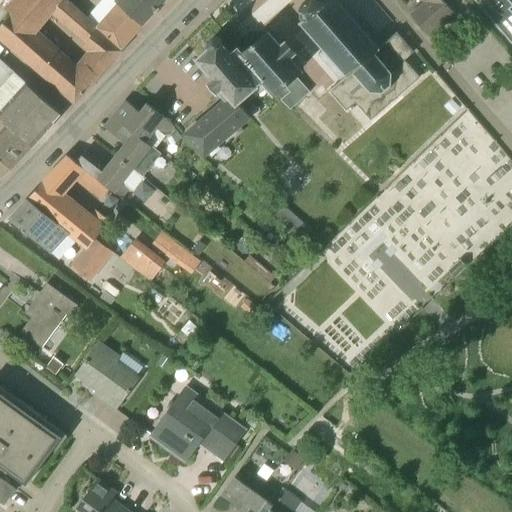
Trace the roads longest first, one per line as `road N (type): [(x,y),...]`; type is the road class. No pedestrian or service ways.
road 1 (residential): [(0,199),(191,0)]
road 2 (residential): [(91,433),(173,488),(181,511)]
